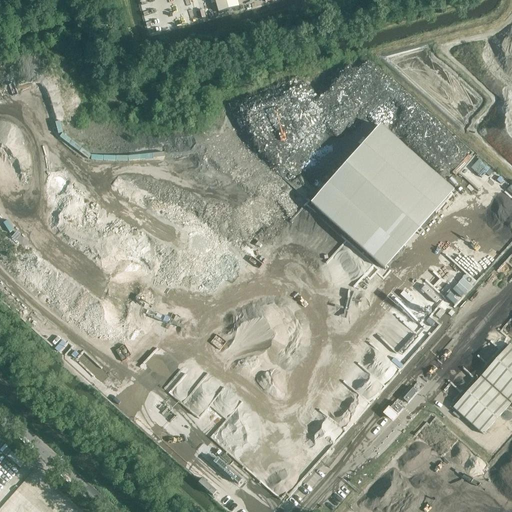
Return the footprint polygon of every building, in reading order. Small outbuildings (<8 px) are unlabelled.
[(236,0),(214,0),(218,13),(238,7),(236,0)] [(385,270),(448,199),(454,192),(380,126),(311,204),(385,270)] [(206,270),(211,258),(201,254),(196,266),(206,270)] [(238,271),(243,261),(230,255),(225,265),(238,271)] [(446,312),(442,309),(436,316),(440,319),(446,312)] [(511,402),(511,346),(510,345),(481,376),(511,403),(511,402)] [(510,404),(480,378),(454,408),(483,435),(510,404)]
